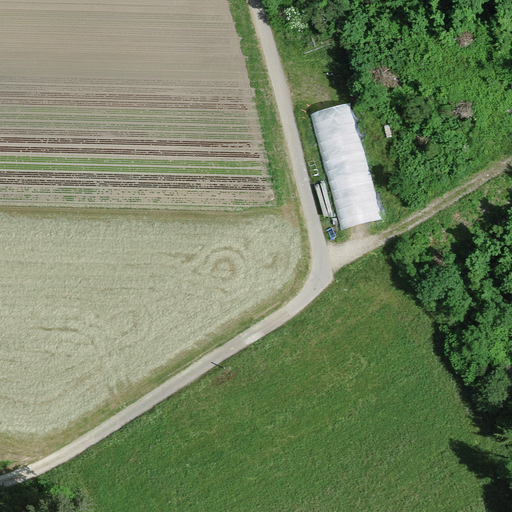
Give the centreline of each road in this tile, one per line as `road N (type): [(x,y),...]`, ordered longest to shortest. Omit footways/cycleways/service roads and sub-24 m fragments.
road 1 (track): [(256,0),(325,270),(281,315),(67,454),(0,482)]
road 2 (track): [(325,270),(505,164)]
